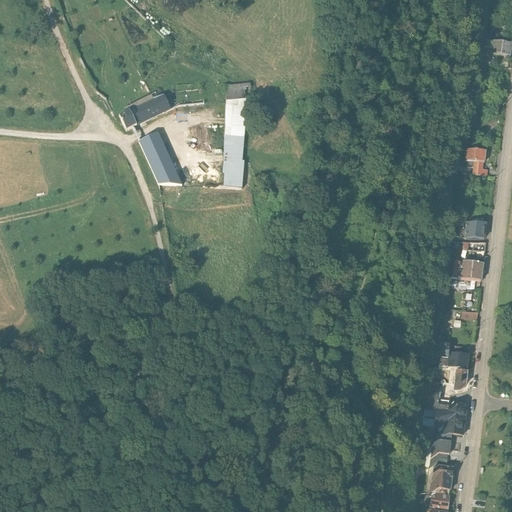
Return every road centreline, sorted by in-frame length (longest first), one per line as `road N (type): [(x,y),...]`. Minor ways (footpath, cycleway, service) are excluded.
road 1 (track): [(100,129),(122,144),(142,190),(168,295),(164,339),(128,390)]
road 2 (tertiary): [(511,125),(478,394)]
road 3 (track): [(319,335),(314,511)]
road 4 (track): [(100,129),(45,0)]
road 5 (track): [(128,390),(95,449),(115,511)]
